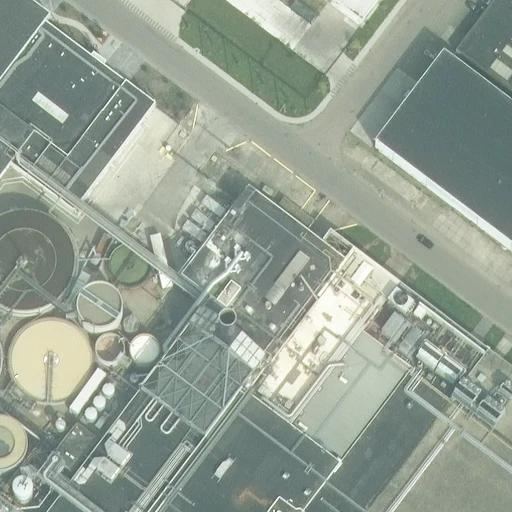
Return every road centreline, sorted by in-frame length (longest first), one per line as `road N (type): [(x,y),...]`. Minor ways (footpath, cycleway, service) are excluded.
road 1 (unclassified): [(306,166),(91,0)]
road 2 (unclassified): [(511,325),(306,166)]
road 3 (unclassified): [(306,166),(425,0)]
